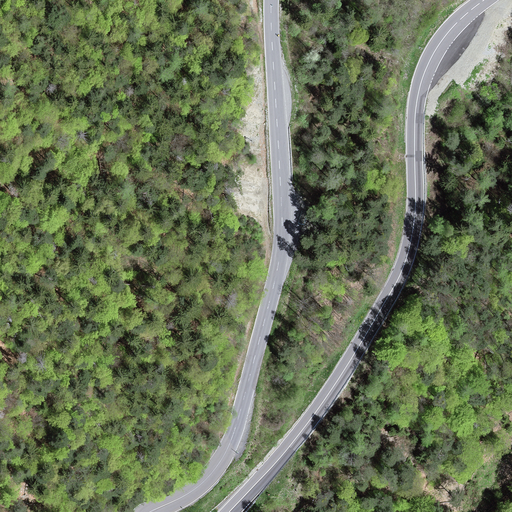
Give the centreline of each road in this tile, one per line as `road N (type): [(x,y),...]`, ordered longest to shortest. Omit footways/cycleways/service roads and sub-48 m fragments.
road 1 (secondary): [(230,511),(330,402),(406,292),(420,235),(424,76),(449,32),(490,0)]
road 2 (tertiary): [(149,511),(220,462),(275,280),(281,216),(271,0)]
